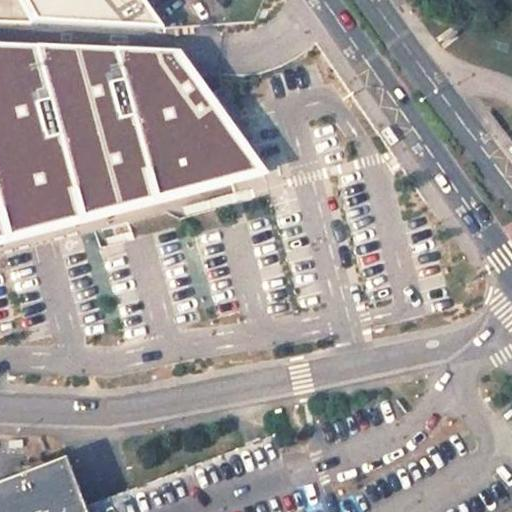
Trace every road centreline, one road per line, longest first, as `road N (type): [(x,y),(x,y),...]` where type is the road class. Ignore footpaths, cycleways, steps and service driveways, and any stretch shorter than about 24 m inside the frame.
road 1 (residential): [(0,406),(109,413),(214,397),(491,331)]
road 2 (primary): [(322,0),(511,274)]
road 3 (primary): [(511,199),(365,0)]
